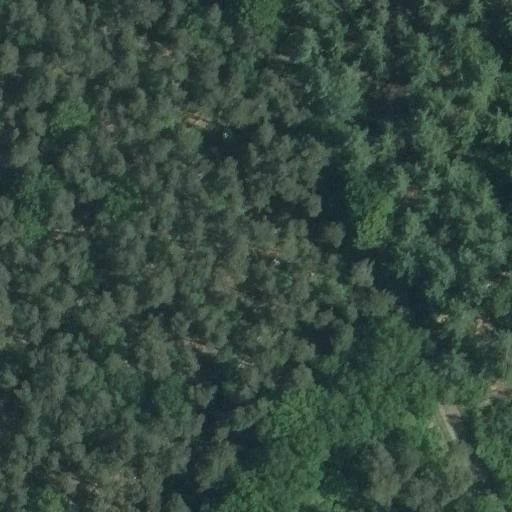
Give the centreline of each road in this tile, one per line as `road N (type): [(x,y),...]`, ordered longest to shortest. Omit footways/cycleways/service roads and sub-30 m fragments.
road 1 (track): [(260,0),(411,318)]
road 2 (track): [(218,511),(411,318)]
road 3 (track): [(411,318),(501,511)]
